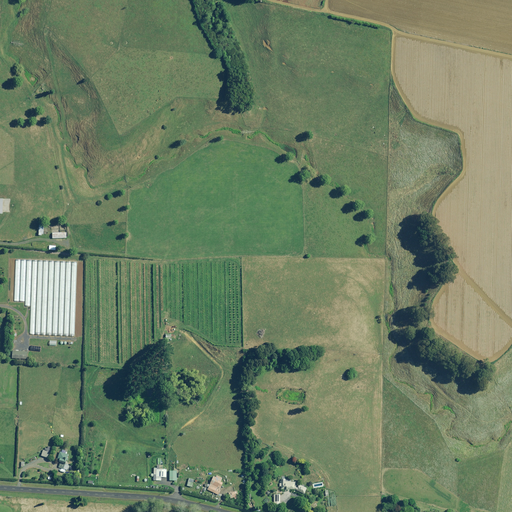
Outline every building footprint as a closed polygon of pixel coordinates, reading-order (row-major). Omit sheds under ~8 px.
[(28,351),(13,350),(12,358),(28,359),(28,351)] [(51,452),(44,450),(42,456),(49,458),(51,452)] [(69,455),(60,452),(57,463),(60,463),(59,467),(67,470),(69,465),(65,464),(67,460),(68,460),(69,455)] [(158,469),(158,466),(156,466),(156,469),(156,474),(153,474),(153,480),(161,481),(161,477),(166,477),(166,469),(158,469)] [(214,476),(210,485),(208,484),(207,487),(208,487),(207,490),(218,495),(220,490),(219,490),(223,482),(220,481),(222,478),(216,475),(216,477),(214,476)] [(288,491),(288,489),(296,489),(296,482),(285,482),(280,482),(280,486),(281,486),(281,489),(282,489),(282,490),(288,491)] [(306,488),(299,485),(297,490),(304,494),(306,488)] [(238,496),(237,491),(229,493),(230,498),(234,497),(234,499),(238,498),(237,496),(238,496)]
